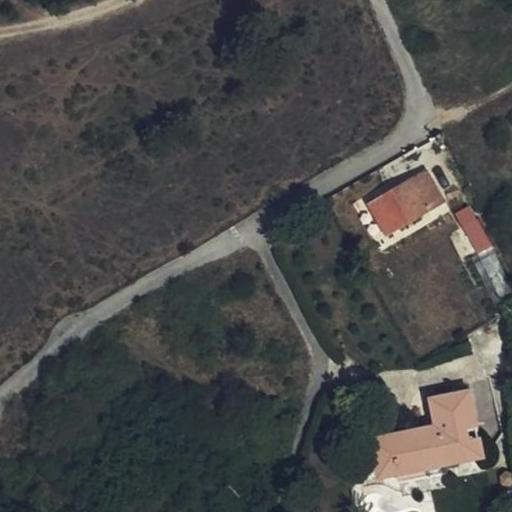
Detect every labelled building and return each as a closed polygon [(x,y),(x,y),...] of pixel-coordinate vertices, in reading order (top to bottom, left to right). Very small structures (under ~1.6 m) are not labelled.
[(447,164),(448,160),(446,156),(442,154),(438,154),(436,155),(435,159),(434,163),(437,166),(441,168),(445,166),(447,164)] [(389,239),(445,205),(426,173),(370,206),(389,239)] [(478,221),(464,228),(479,258),(492,250),(478,221)] [(479,258),(464,228),(456,233),(497,306),(511,296),(511,284),(492,250),(479,258)] [(390,434),(372,439),(380,473),(396,470),(398,480),(483,460),(468,394),(431,403),(437,431),(438,435),(428,437),(427,433),(391,440),(390,434)]
